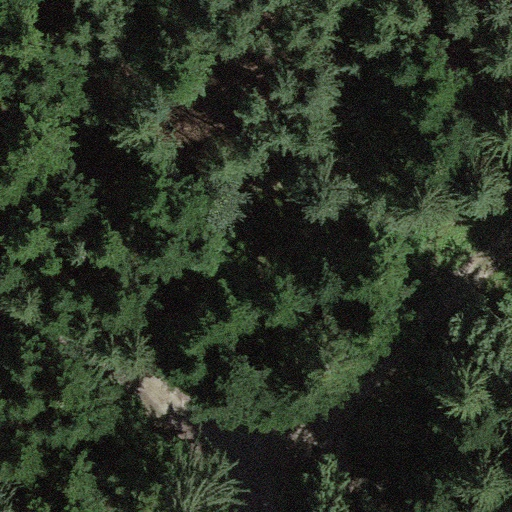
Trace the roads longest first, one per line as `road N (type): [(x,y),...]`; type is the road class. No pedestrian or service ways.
road 1 (track): [(237,471),(511,241)]
road 2 (track): [(0,284),(237,471)]
